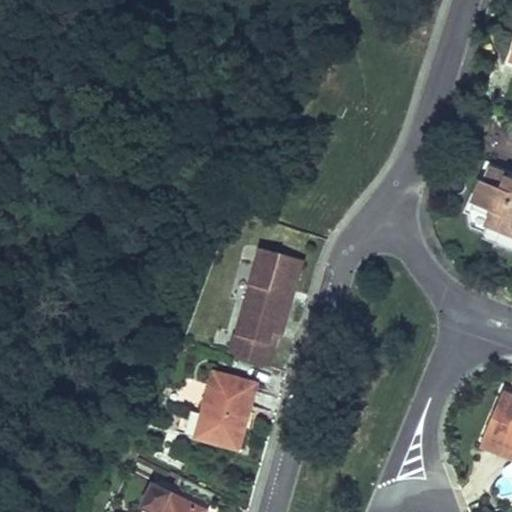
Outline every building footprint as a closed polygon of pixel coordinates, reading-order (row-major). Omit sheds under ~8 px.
[(511,176),(490,167),(472,207),(477,210),(475,215),(470,213),(471,226),(489,234),(487,239),(511,249),(511,176)] [(251,244),(239,283),(251,287),(262,247),(251,244)] [(251,287),(237,334),(268,343),(272,331),(282,334),(303,259),(262,247),(251,287)] [(214,373),(197,437),(238,448),(257,384),(214,373)] [(511,395),(503,392),(481,444),(511,456),(511,395)] [(154,486),(144,506),(155,511),(159,511),(169,493),(154,486)] [(159,511),(204,511),(205,511),(169,493),(159,511)]
